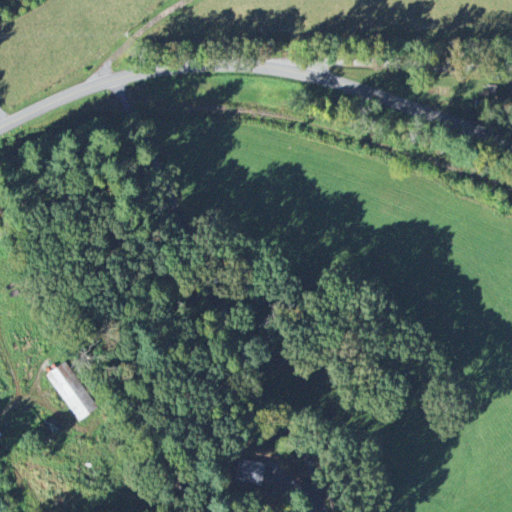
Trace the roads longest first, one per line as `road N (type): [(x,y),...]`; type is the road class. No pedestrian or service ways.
road 1 (tertiary): [(0,129),(122,76),(236,57),(511,142)]
road 2 (residential): [(511,60),(277,66)]
